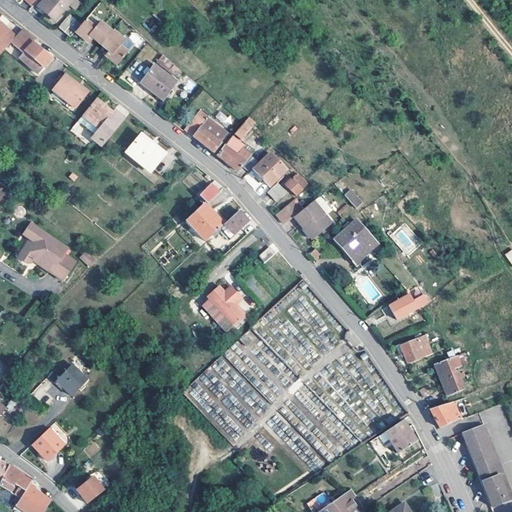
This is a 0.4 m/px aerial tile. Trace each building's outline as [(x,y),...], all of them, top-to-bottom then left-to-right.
[(69,5),(74,0),(73,0),(42,0),(40,3),(43,6),(40,8),(39,10),(44,15),(46,13),(55,21),(69,5)] [(74,0),(69,5),(76,11),(81,6),(74,0)] [(75,31),(79,26),(68,16),(58,28),(70,37),(75,31)] [(151,17),(144,25),(152,32),(159,23),(151,17)] [(91,37),(94,39),(101,45),(112,32),(100,22),(95,27),(85,19),(79,26),(75,31),(85,39),(89,35),(91,37)] [(0,55),(10,44),(15,37),(0,24),(0,55)] [(33,43),(35,41),(22,30),(15,37),(10,44),(22,54),(19,59),(38,75),(52,59),(42,51),(33,43)] [(123,41),(112,32),(101,45),(109,51),(110,53),(112,55),(109,59),(116,65),(127,54),(126,53),(133,46),(125,39),(123,41)] [(89,43),(94,39),(91,37),(89,35),(85,39),(89,43)] [(176,77),(181,72),(170,63),(168,66),(171,69),(169,71),(176,77)] [(154,65),(140,84),(162,100),(164,97),(168,92),(170,90),(176,81),(154,65)] [(79,87),(80,86),(66,75),(53,91),(76,109),(88,94),(79,87)] [(88,94),(89,92),(80,85),(80,86),(79,87),(88,94)] [(167,99),(173,92),(170,90),(168,92),(164,97),(167,99)] [(114,111),(112,113),(96,99),(83,115),(99,129),(95,134),(92,138),(101,146),(124,118),(114,111)] [(228,133),(198,111),(183,129),(204,146),(213,153),(228,133)] [(218,111),(215,117),(223,122),(227,115),(218,111)] [(95,134),(99,129),(83,115),(79,121),(95,134)] [(241,140),(251,127),(245,122),(234,135),(241,140)] [(140,136),(126,153),(149,172),(164,154),(140,136)] [(243,148),(244,146),(233,137),(232,137),(217,156),(228,164),(237,172),(241,167),(248,172),(257,162),(249,155),(250,155),(243,148)] [(271,154),(254,170),(269,187),(286,170),(271,154)] [(299,194),(310,184),(299,172),(292,179),(288,183),(299,194)] [(276,202),(287,190),(278,181),(267,192),(276,202)] [(210,185),(199,195),(207,203),(218,193),(210,185)] [(343,196),(357,208),(364,201),(350,189),(343,196)] [(284,225),(293,217),(304,209),(295,199),(276,216),(284,225)] [(293,217),(311,239),(331,222),(314,200),(304,209),(293,217)] [(223,225),(203,204),(185,222),(204,242),(217,231),(223,225)] [(240,214),(238,211),(223,225),(217,231),(228,242),(249,223),(240,214)] [(358,219),(349,226),(337,238),(356,261),(369,249),(378,242),(372,235),(358,219)] [(63,254),(67,249),(30,223),(22,236),(29,240),(18,255),(19,259),(26,264),(30,264),(32,261),(34,258),(48,268),(46,271),(61,281),(74,262),(63,254)] [(378,242),(369,249),(356,261),(337,238),(334,241),(350,259),(356,265),(372,251),(380,245),(378,242)] [(267,249),(256,258),(264,266),(275,256),(267,249)] [(84,253),(80,258),(89,267),(94,262),(84,253)] [(46,271),(48,268),(34,258),(32,261),(46,271)] [(417,286),(410,292),(414,298),(422,293),(417,286)] [(223,294),(220,291),(222,290),(218,287),(211,294),(207,298),(233,326),(244,315),(235,305),(241,299),(230,288),(223,294)] [(409,295),(390,306),(397,319),(427,303),(424,296),(413,303),(409,295)] [(369,326),(378,320),(375,315),(365,322),(369,326)] [(239,338),(246,348),(258,339),(251,329),(239,338)] [(423,336),(400,345),(402,351),(400,352),(401,356),(404,355),(407,364),(432,354),(429,347),(421,350),(420,347),(426,345),(423,336)] [(468,363),(464,354),(434,365),(436,373),(445,397),(461,391),(453,369),(468,363)] [(86,380),(71,365),(54,381),(70,397),(86,380)] [(7,409),(18,396),(2,384),(0,386),(0,413),(4,408),(7,409)] [(423,397),(434,393),(431,386),(420,390),(423,397)] [(33,395),(40,398),(44,390),(37,387),(33,395)] [(453,403),(430,410),(432,414),(440,428),(461,419),(453,403)] [(403,421),(385,433),(398,453),(416,441),(403,421)] [(511,498),(483,425),(462,433),(492,507),(511,499),(511,498)] [(46,461),(64,446),(48,428),(30,444),(46,461)] [(0,482),(9,467),(1,462),(0,462),(0,482)] [(20,472),(9,467),(0,482),(0,486),(3,488),(9,492),(14,485),(19,488),(15,495),(20,499),(29,484),(31,480),(20,472)] [(74,490),(85,504),(102,491),(91,477),(74,490)] [(35,488),(29,484),(20,499),(16,506),(26,511),(43,511),(51,499),(34,489),(35,488)] [(313,511),(320,511),(333,503),(326,492),(308,504),(313,511)] [(360,511),(351,498),(354,496),(351,492),(333,503),(320,511),(360,511)] [(396,507),(389,511),(394,511),(404,505),(403,503),(396,507)]
